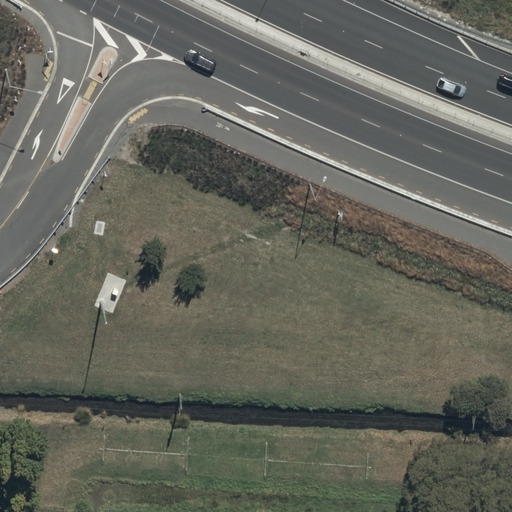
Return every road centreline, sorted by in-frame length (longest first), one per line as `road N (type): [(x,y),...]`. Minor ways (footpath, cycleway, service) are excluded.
road 1 (trunk): [(511,217),(167,78),(145,80),(107,106),(53,206),(0,236)]
road 2 (trunk): [(511,182),(325,110),(103,0)]
road 3 (trunk): [(276,0),(511,102)]
road 4 (trunk): [(0,224),(68,54),(47,0)]
